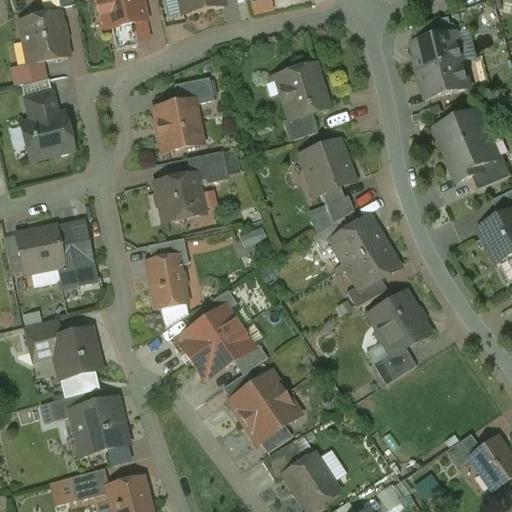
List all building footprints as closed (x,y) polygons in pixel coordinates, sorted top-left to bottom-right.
[(71,0),(42,0),(46,15),(74,9),(71,0)] [(138,0),(98,0),(95,1),(96,6),(98,18),(102,17),(104,27),(106,33),(146,25),(143,7),(140,8),(138,0)] [(175,0),(176,4),(179,3),(182,16),(182,17),(222,9),(220,0),(175,0)] [(271,2),(252,4),(253,13),(272,11),(271,2)] [(58,17),(18,25),(27,68),(67,60),(58,17)] [(448,21),(413,29),(417,45),(452,37),(448,21)] [(417,45),(412,46),(419,75),(462,64),(455,36),(452,37),(417,45)] [(462,64),(419,75),(425,102),(468,92),(462,64)] [(314,67),(278,79),(265,83),(265,84),(274,81),(287,123),(288,124),(310,117),(328,112),(314,67)] [(208,82),(172,89),(176,107),(192,104),(193,108),(212,104),(208,82)] [(51,96),(23,103),(29,126),(27,126),(31,141),(23,142),(29,164),(72,154),(62,117),(56,119),(51,96)] [(176,107),(153,112),(161,155),(201,147),(193,108),(192,104),(176,107)] [(475,115),(434,132),(455,181),(462,177),(464,183),(471,180),(477,193),(510,179),(502,159),(497,162),(488,142),(486,143),(475,115)] [(310,117),(288,124),(287,123),(281,125),(288,145),(316,136),(310,117)] [(338,144),(298,159),(313,199),(319,196),(342,188),(352,184),(338,144)] [(221,155),(185,163),(189,179),(194,178),(197,189),(226,183),(221,155)] [(189,179),(168,183),(169,187),(157,190),(155,192),(156,197),(154,197),(157,210),(159,210),(162,226),(189,221),(188,216),(202,213),(197,189),(194,178),(189,179)] [(342,188),(319,196),(331,228),(342,221),(352,214),(342,188)] [(511,193),(491,204),(500,222),(511,215),(511,193)] [(511,215),(500,222),(479,232),(496,267),(511,259),(511,215)] [(348,231),(328,244),(332,249),(344,269),(380,248),(374,238),(375,233),(367,220),(348,231)] [(331,228),(312,240),(321,256),(332,249),(328,244),(348,231),(342,221),(331,228)] [(83,226),(56,232),(63,269),(56,270),(61,293),(95,286),(90,263),(90,262),(83,228),(83,226)] [(54,231),(15,240),(22,277),(56,270),(63,269),(56,232),(54,231)] [(182,242),(147,250),(150,265),(176,260),(178,269),(187,267),(182,242)] [(380,248),(344,269),(356,289),(359,295),(380,283),(398,271),(390,258),(386,257),(380,248)] [(178,269),(176,260),(150,265),(146,266),(155,312),(185,306),(182,291),(185,286),(184,279),(179,275),(178,269)] [(356,289),(345,296),(355,311),(386,293),(380,283),(359,295),(356,289)] [(235,307),(226,294),(197,312),(204,323),(223,310),(226,313),(235,307)] [(404,297),(368,318),(391,357),(392,359),(404,351),(428,337),(422,327),(424,320),(420,313),(413,312),(404,297)] [(204,323),(180,339),(180,340),(170,347),(179,361),(184,358),(189,365),(238,332),(226,313),(223,310),(204,323)] [(55,324),(24,332),(29,355),(51,350),(49,342),(58,340),(55,324)] [(238,332),(189,365),(194,373),(200,369),(208,381),(232,365),(252,352),(238,332)] [(58,340),(49,342),(51,350),(60,383),(98,373),(91,346),(90,347),(80,341),(78,335),(58,340)] [(252,352),(232,365),(241,379),(246,376),(266,362),(257,349),(252,352)] [(391,357),(372,368),(384,389),(415,370),(404,351),(392,359),(391,357)] [(241,379),(222,392),(230,403),(253,387),(246,376),(241,379)] [(230,403),(227,405),(256,448),(259,446),(283,430),(299,419),(270,376),(253,387),(230,403)] [(83,398),(48,407),(53,426),(70,421),(68,414),(85,409),(83,398)] [(126,449),(114,402),(85,409),(68,414),(70,421),(81,460),(126,449)] [(283,430),(259,446),(266,457),(290,441),(283,430)] [(469,438),(444,455),(456,471),(469,463),(468,461),(480,453),(469,438)] [(480,453),(468,461),(469,463),(491,494),(511,479),(511,464),(495,442),(480,453)] [(291,445),(260,464),(273,485),(282,480),(281,478),(302,464),(291,445)] [(302,464),(281,478),(282,480),(303,511),(313,511),(338,496),(313,457),(302,464)] [(103,473),(68,482),(74,506),(108,497),(106,490),(107,490),(103,473)] [(423,496),(436,487),(430,477),(416,486),(423,496)] [(107,490),(106,490),(108,497),(111,511),(148,511),(140,481),(107,490)] [(398,482),(377,495),(387,511),(409,498),(398,482)]
